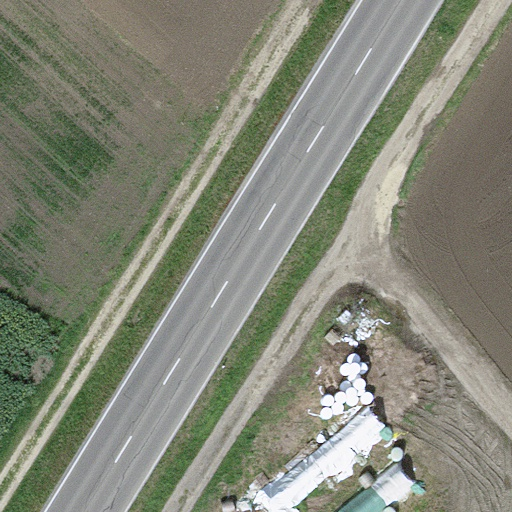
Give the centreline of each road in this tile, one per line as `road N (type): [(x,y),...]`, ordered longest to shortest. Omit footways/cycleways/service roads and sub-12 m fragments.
road 1 (secondary): [(77,511),(393,0)]
road 2 (track): [(0,469),(295,0)]
road 3 (track): [(511,422),(389,282),(379,187),(496,0)]
road 4 (track): [(172,511),(379,187)]
